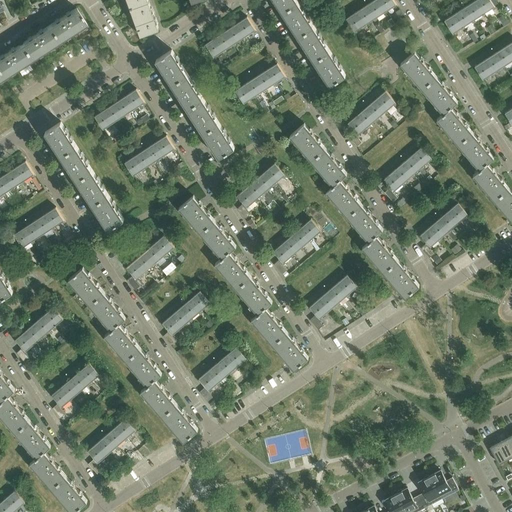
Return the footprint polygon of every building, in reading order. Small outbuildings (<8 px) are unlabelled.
[(275,0),(284,13),(299,4),(297,0),(275,0)] [(387,13),(386,11),(379,0),(373,0),(367,4),(375,18),(383,13),(385,15),(387,13)] [(393,0),(379,0),(386,11),(393,6),(395,8),(398,6),(393,0)] [(484,13),(476,0),(475,0),(466,7),(474,19),(481,15),(483,17),(486,15),(484,13)] [(490,0),(476,0),(484,13),(492,8),(494,10),(496,8),(490,0)] [(159,29),(149,1),(131,7),(141,36),(159,29)] [(284,13),(299,36),(314,26),(299,4),(284,13)] [(367,4),(357,11),(365,24),(372,20),(374,22),(377,20),(375,18),(367,4)] [(466,7),(456,13),(464,26),(471,21),(473,23),(475,21),(474,19),(466,7)] [(76,8),(49,26),(59,41),(87,23),(76,8)] [(367,26),(365,24),(357,11),(347,18),(355,31),(362,26),(364,28),(367,26)] [(465,28),(464,26),(456,13),(445,20),(454,33),(461,28),(463,30),(465,28)] [(247,17),(237,23),(245,36),(253,31),(254,33),(257,31),(247,17)] [(246,38),(245,36),(237,23),(227,30),(235,43),(242,38),(244,40),(246,38)] [(49,26),(21,43),(31,59),(59,41),(49,26)] [(299,36),(314,60),(330,50),(314,26),(299,36)] [(227,30),(216,37),(225,50),(232,45),(234,47),(236,45),(235,43),(227,30)] [(226,52),(225,50),(216,37),(206,44),(214,56),(221,52),(223,54),(226,52)] [(31,59),(21,43),(0,57),(0,71),(4,78),(31,59)] [(511,55),(506,46),(496,53),(504,66),(511,61),(511,62),(511,55)] [(156,60),(173,86),(189,76),(172,50),(156,60)] [(346,75),(330,50),(314,60),(330,85),(346,75)] [(401,64),(422,89),(437,76),(415,51),(401,64)] [(496,53),(486,60),(494,72),(501,68),(503,70),(505,68),(504,66),(496,53)] [(495,74),(494,72),(486,60),(475,66),(484,79),(491,74),(493,76),(495,74)] [(277,63),(267,70),(275,83),(283,78),(285,80),(287,78),(277,63)] [(267,70),(257,76),(265,89),(272,84),(274,87),(277,85),(275,83),(267,70)] [(173,86),(188,109),(203,98),(189,76),(173,86)] [(266,91),(265,89),(257,76),(246,83),(255,96),(262,91),(264,93),(266,91)] [(437,76),(422,89),(444,114),(451,107),(458,101),(437,76)] [(256,98),(255,96),(246,83),(236,90),(244,103),(252,98),(254,100),(256,98)] [(144,106),(146,103),(137,89),(127,95),(135,108),(142,103),(144,106)] [(386,90),(386,91),(377,98),(387,110),(394,104),(396,106),(398,104),(386,90)] [(127,95),(116,102),(125,115),(132,110),(134,112),(136,110),(135,108),(127,95)] [(188,109),(203,133),(219,122),(203,98),(188,109)] [(377,98),(367,106),(377,118),(384,113),(386,114),(388,112),(387,110),(377,98)] [(125,115),(116,102),(106,109),(114,121),(122,117),(124,119),(126,117),(125,115)] [(377,118),(367,106),(358,114),(368,126),(375,121),(377,122),(379,120),(377,118)] [(473,132),(451,107),(444,114),(442,115),(437,119),(458,144),(473,132)] [(116,123),(114,121),(106,109),(95,115),(104,128),(111,123),(113,125),(116,123)] [(369,128),(368,126),(358,114),(348,123),(356,131),(358,133),(358,134),(365,129),(367,130),(369,128)] [(45,132),(62,158),(79,147),(62,121),(45,132)] [(235,147),(219,122),(203,133),(219,157),(235,147)] [(326,148),(320,141),(305,123),(290,135),(312,160),(326,148)] [(356,135),(358,133),(356,131),(354,133),(354,132),(348,136),(357,146),(362,142),(356,135)] [(494,157),(473,132),(458,144),(479,169),(487,162),(494,157)] [(174,152),(177,150),(167,135),(157,142),(165,155),(172,150),(174,152)] [(166,157),(165,155),(157,142),(146,148),(155,161),(162,156),(164,159),(166,157)] [(422,146),(413,154),(423,166),(430,160),(432,162),(434,160),(422,146)] [(93,170),(79,147),(62,158),(77,181),(93,170)] [(146,148),(136,155),(144,168),(152,163),(154,165),(156,163),(155,161),(146,148)] [(312,160),(333,185),(341,179),(348,173),(326,148),(312,160)] [(413,154),(404,162),(414,174),(420,168),(422,170),(424,168),(423,166),(413,154)] [(146,170),(144,168),(136,155),(126,162),(134,175),(141,170),(143,172),(146,170)] [(26,160),(16,167),(24,180),(31,175),(33,177),(36,175),(26,160)] [(414,174),(404,162),(394,171),(404,182),(411,176),(413,178),(415,176),(414,174)] [(473,175),(495,200),(509,187),(487,162),(479,169),(473,175)] [(275,163),(266,171),(276,182),(282,176),(284,178),(286,176),(275,163)] [(16,167),(5,174),(14,187),(21,182),(23,184),(25,182),(24,180),(16,167)] [(93,205),(109,194),(93,170),(77,181),(93,205)] [(277,184),(276,182),(266,171),(256,179),(266,190),(273,184),(275,186),(277,184)] [(405,184),(404,182),(394,171),(385,178),(392,187),(394,189),(395,190),(401,184),(403,186),(405,184)] [(5,174),(0,177),(0,187),(3,193),(11,189),(13,191),(15,189),(14,187),(5,174)] [(266,190),(256,179),(247,187),(257,198),(264,193),(266,194),(268,192),(266,190)] [(362,203),(341,179),(333,185),(326,191),(347,216),(362,203)] [(245,203),(247,205),(248,206),(255,200),(257,202),(259,200),(257,198),(247,187),(238,195),(245,203)] [(392,190),(394,189),(392,187),(390,188),(385,192),(393,202),(398,198),(392,190)] [(511,190),(509,187),(495,200),(510,217),(511,220),(511,190)] [(125,219),(109,194),(93,205),(109,229),(125,219)] [(180,207),(201,232),(215,220),(194,195),(180,207)] [(459,202),(458,202),(449,210),(459,222),(466,216),(468,218),(470,215),(459,202)] [(245,207),(247,205),(245,203),(243,205),(242,203),(237,208),(246,218),(251,214),(245,207)] [(384,229),(362,203),(347,216),(369,241),(377,234),(384,229)] [(56,207),(46,214),(54,226),(62,222),(63,224),(66,222),(56,207)] [(449,210),(440,218),(450,230),(456,224),(458,226),(460,223),(459,222),(449,210)] [(56,228),(54,226),(46,214),(35,220),(44,233),(51,228),(53,231),(56,228)] [(312,218),(302,226),(312,238),(319,232),(321,234),(323,232),(312,218)] [(450,230),(440,218),(430,226),(440,238),(447,232),(449,234),(451,231),(450,230)] [(35,220),(25,227),(34,240),(41,235),(43,237),(45,235),(44,233),(35,220)] [(237,245),(215,220),(201,232),(223,257),(230,251),(237,245)] [(314,240),(312,238),(302,226),(293,234),(303,246),(309,240),(312,242),(314,240)] [(441,240),(440,238),(430,226),(421,234),(428,243),(430,245),(431,246),(437,240),(439,242),(441,240)] [(35,242),(34,240),(25,227),(15,234),(23,247),(31,242),(33,244),(35,242)] [(303,246),(293,234),(284,243),(294,254),(300,248),(302,250),(304,248),(303,246)] [(362,247),(384,272),(398,259),(377,234),(369,241),(362,247)] [(165,235),(155,243),(165,254),(172,249),(174,251),(176,248),(165,235)] [(167,256),(165,254),(155,243),(146,250),(156,262),(163,257),(165,259),(167,256)] [(281,259),(283,261),(284,262),(291,256),(293,258),(295,256),(294,254),(284,243),(274,251),(281,259)] [(428,246),(430,245),(428,243),(427,244),(426,243),(421,248),(429,258),(434,253),(428,246)] [(158,264),(156,262),(146,250),(137,259),(147,270),(153,264),(156,266),(158,264)] [(251,276),(230,251),(223,257),(216,263),(237,288),(251,276)] [(438,262),(443,259),(438,252),(433,255),(438,262)] [(127,267),(134,276),(136,278),(137,279),(144,273),(146,274),(148,272),(147,270),(137,259),(127,267)] [(282,263),(283,261),(281,259),(280,260),(279,260),(274,264),(283,274),(288,270),(282,263)] [(420,285),(398,259),(384,272),(398,289),(405,297),(420,285)] [(69,279),(90,304),(104,292),(83,267),(69,279)] [(0,299),(13,291),(0,270),(0,299)] [(348,274),(339,282),(349,293),(355,288),(357,290),(359,287),(348,274)] [(135,279),(136,278),(134,276),(133,277),(132,276),(127,280),(136,290),(141,286),(135,279)] [(273,301),(251,276),(237,288),(259,313),(266,307),(273,301)] [(350,295),(349,293),(339,282),(329,290),(339,302),(346,296),(348,298),(350,295)] [(201,290),(192,298),(202,310),(208,304),(210,306),(212,304),(201,290)] [(341,303),(339,302),(329,290),(320,298),(330,310),(337,304),(339,306),(341,303)] [(104,292),(90,304),(111,329),(119,322),(126,317),(104,292)] [(203,312),(202,310),(192,298),(182,306),(192,318),(199,312),(201,314),(203,312)] [(318,315),(319,317),(321,318),(327,312),(330,314),(332,311),(330,310),(320,298),(311,306),(318,315)] [(194,320),(192,318),(182,306),(173,314),(183,326),(190,320),(192,322),(194,320)] [(54,307),(44,315),(54,326),(61,321),(63,322),(65,320),(54,307)] [(288,332),(266,307),(259,313),(252,319),(274,344),(288,332)] [(164,323),(171,331),(173,333),(173,334),(180,328),(183,330),(185,328),(183,326),(173,314),(164,323)] [(56,328),(54,326),(44,315),(35,323),(45,334),(51,329),(54,330),(56,328)] [(318,318),(319,317),(318,315),(316,316),(315,315),(310,320),(319,330),(324,325),(318,318)] [(119,322),(111,329),(105,335),(126,360),(141,347),(119,322)] [(47,336),(45,334),(35,323),(26,331),(36,342),(42,337),(44,338),(47,336)] [(16,339),(24,347),(26,349),(26,350),(33,345),(35,346),(37,344),(36,342),(26,331),(16,339)] [(171,335),(173,333),(171,331),(169,333),(168,332),(163,336),(172,346),(177,342),(171,335)] [(309,357),(288,332),(274,344),(289,362),(295,369),(309,357)] [(237,346),(228,354),(238,366),(244,360),(247,362),(249,360),(237,346)] [(24,351),(26,349),(24,347),(22,349),(21,348),(16,352),(25,362),(30,358),(24,351)] [(141,347),(126,360),(148,385),(155,378),(162,373),(141,347)] [(239,368),(238,366),(228,354),(219,362),(229,374),(235,368),(237,370),(239,368)] [(90,362),(81,370),(91,382),(97,376),(99,378),(101,376),(90,362)] [(230,376),(229,374),(219,362),(209,370),(219,382),(226,376),(228,378),(230,376)] [(16,389),(0,370),(0,400),(1,401),(9,395),(16,389)] [(92,384),(91,382),(81,370),(71,378),(81,390),(88,384),(90,386),(92,384)] [(200,378),(207,387),(209,389),(210,390),(217,384),(219,386),(221,384),(219,382),(209,370),(200,378)] [(83,391),(81,390),(71,378),(62,386),(72,398),(79,392),(81,394),(83,391)] [(177,403),(155,378),(148,385),(141,390),(162,415),(177,403)] [(53,394),(60,403),(61,405),(62,406),(69,400),(71,402),(74,400),(72,398),(62,386),(53,394)] [(207,390),(209,389),(207,387),(205,388),(205,387),(200,392),(208,402),(213,397),(207,390)] [(0,402),(0,413),(16,432),(30,420),(9,395),(1,401),(0,402)] [(60,406),(61,405),(60,403),(58,404),(57,403),(52,407),(61,418),(66,414),(60,406)] [(198,429),(177,403),(162,415),(177,433),(184,441),(198,429)] [(126,418),(117,426),(126,437),(133,432),(135,434),(137,431),(126,418)] [(51,444),(30,420),(16,432),(37,457),(45,450),(51,444)] [(128,439),(126,437),(117,426),(107,434),(117,445),(124,440),(126,442),(128,439)] [(107,434),(98,442),(108,453),(114,448),(117,450),(119,447),(117,445),(107,434)] [(511,456),(511,445),(507,437),(499,441),(508,458),(511,456)] [(508,458),(499,441),(490,446),(499,463),(508,458)] [(109,455),(108,453),(98,442),(89,450),(96,458),(98,460),(98,461),(105,456),(107,458),(109,455)] [(30,463),(52,488),(66,475),(45,450),(37,457),(30,463)] [(96,462),(98,460),(96,458),(94,460),(93,459),(88,463),(98,474),(103,469),(96,462)] [(459,489),(453,477),(446,480),(441,470),(430,475),(443,498),(459,489)] [(74,511),(88,500),(66,475),(52,488),(67,506),(72,511),(74,511)] [(430,475),(429,476),(428,475),(424,477),(425,478),(420,481),(425,491),(419,495),(426,507),(443,498),(430,475)] [(413,498),(408,487),(402,490),(402,489),(398,491),(399,492),(397,493),(407,511),(416,511),(426,507),(419,495),(413,498)] [(27,503),(15,489),(6,497),(16,509),(23,503),(25,505),(27,503)] [(386,511),(407,511),(397,493),(387,499),(392,509),(386,511)] [(16,511),(17,511),(16,509),(6,497),(0,502),(0,509),(2,511),(12,511),(13,511),(16,511)]
